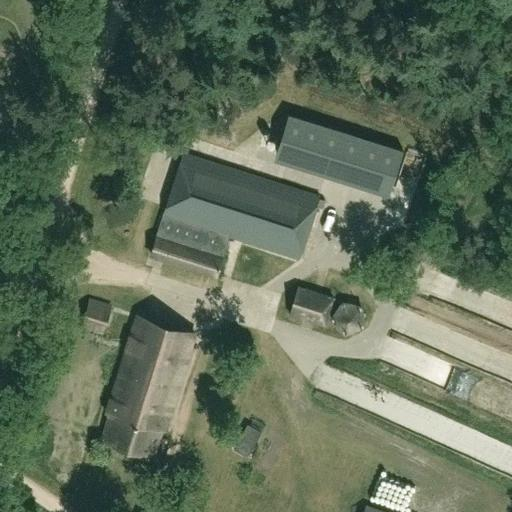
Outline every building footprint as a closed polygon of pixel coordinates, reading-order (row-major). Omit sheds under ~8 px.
[(325,145),(317,177),(380,192),(388,160),(325,145)] [(216,277),(223,256),(229,237),(299,260),(319,198),(183,155),(151,256),(216,277)] [(300,288),(287,317),(326,328),(335,298),(300,288)] [(90,301),(80,330),(102,336),(112,307),(90,301)] [(341,304),(330,321),(345,337),(364,327),(361,306),(341,304)] [(102,441),(153,456),(161,431),(165,432),(195,334),(137,316),(107,414),(110,415),(102,441)] [(405,345),(511,386),(511,359),(414,322),(405,345)] [(324,396),(350,408),(361,383),(335,372),(324,396)]
